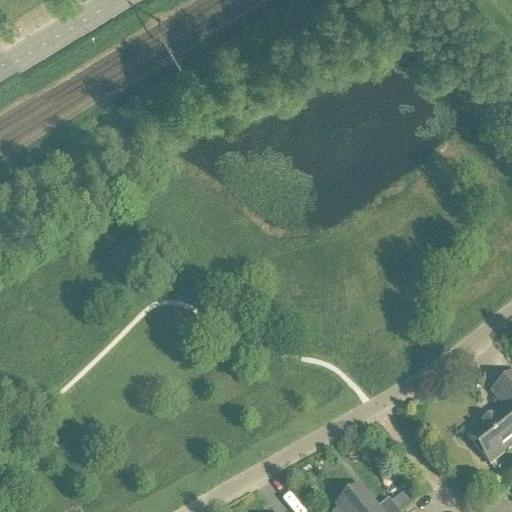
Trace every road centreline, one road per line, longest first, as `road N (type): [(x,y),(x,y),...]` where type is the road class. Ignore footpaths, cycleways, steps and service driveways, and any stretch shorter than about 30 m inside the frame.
road 1 (track): [(0,458),(171,305),(248,350),(338,376),(373,411)]
road 2 (residential): [(200,511),(373,411)]
road 3 (residential): [(511,318),(373,411)]
road 4 (unclassified): [(120,0),(0,72)]
